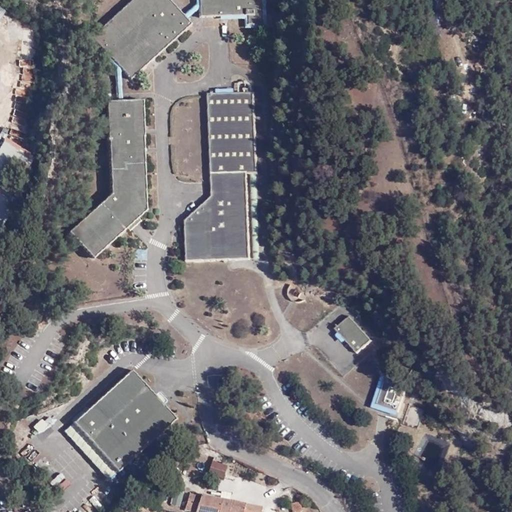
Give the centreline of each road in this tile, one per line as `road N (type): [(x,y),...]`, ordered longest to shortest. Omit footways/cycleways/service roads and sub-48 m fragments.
road 1 (unknown): [(401,0),(457,83),(464,109),(456,156),(416,174)]
road 2 (unclassified): [(330,511),(285,469),(225,444),(212,416)]
